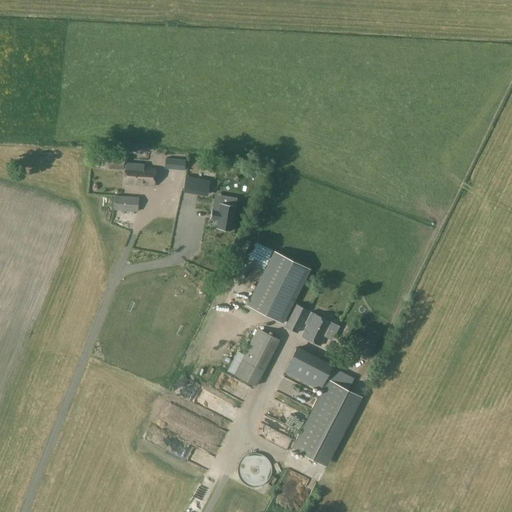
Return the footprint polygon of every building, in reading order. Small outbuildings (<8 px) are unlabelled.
[(106,159),(105,168),(123,169),(123,166),(125,166),(126,163),(123,163),(124,161),(119,160),(120,157),(111,157),(111,160),(106,159)] [(165,158),(164,168),(184,170),(185,160),(165,158)] [(125,173),(124,184),(154,186),(155,169),(143,168),(143,164),(126,163),(125,166),(125,169),(125,173)] [(197,179),(195,192),(207,194),(210,181),(197,179)] [(178,192),(177,205),(189,206),(190,193),(178,192)] [(114,195),(113,210),(137,212),(139,197),(114,195)] [(211,210),(210,219),(217,220),(216,228),(231,231),(236,205),(235,205),(237,198),(222,196),(221,203),(220,203),(219,211),(212,210),(211,210)] [(187,217),(197,219),(200,201),(190,200),(187,217)] [(176,208),(174,222),(185,223),(187,210),(176,208)] [(112,264),(124,231),(105,225),(94,257),(112,264)] [(153,252),(159,230),(140,225),(134,247),(153,252)] [(162,242),(176,245),(179,235),(164,231),(162,242)] [(274,251),(268,263),(246,305),(282,323),(310,269),(274,251)] [(284,326),(297,333),(308,310),(296,304),(284,326)] [(331,323),(310,312),(304,324),(307,325),(301,336),(320,346),(331,323)] [(233,375),(255,387),(279,339),(257,328),(233,375)] [(320,390),(333,364),(296,346),(283,372),(320,390)] [(260,433),(274,442),(280,434),(258,419),(252,428),(260,434),(260,433)] [(283,477),(293,479),(295,471),(285,469),(283,477)]
